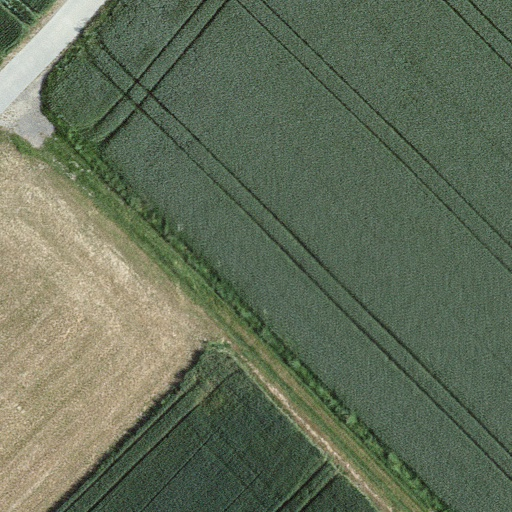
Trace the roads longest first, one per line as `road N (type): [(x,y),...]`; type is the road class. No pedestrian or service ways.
road 1 (track): [(419,511),(0,78)]
road 2 (track): [(0,92),(86,0)]
